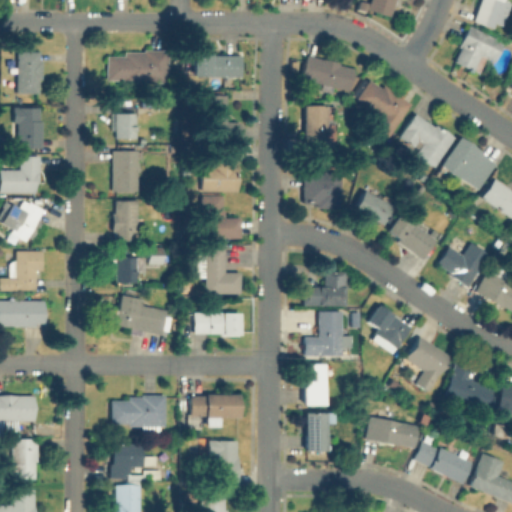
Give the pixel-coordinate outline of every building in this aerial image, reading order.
[(393,0),(389,17),(365,10),(368,0),(393,0)] [(509,5),(502,26),(493,23),(491,28),(471,21),(478,0),(499,0),(499,1),(509,5)] [(502,40),(492,60),(479,54),(471,71),(452,62),(460,45),(458,44),(468,24),(502,40)] [(168,50),(168,83),(124,83),(124,80),(107,81),(106,56),(124,56),(124,52),(144,52),(144,50),(168,50)] [(38,52),(39,62),(41,61),(41,79),(39,79),(39,92),(17,92),(16,52),(38,52)] [(239,56),(239,76),(193,76),(193,54),(209,54),(209,56),(239,56)] [(353,68),(347,90),(333,87),(331,94),(319,91),(321,83),(300,78),(306,55),(338,64),(353,68)] [(367,80),(380,89),(382,85),(409,104),(386,137),(372,127),(380,116),(355,98),(367,80)] [(224,95),(225,123),(239,122),(239,138),(203,138),(202,95),(224,95)] [(40,103),(40,144),(35,144),(35,155),(21,155),(21,144),(16,144),(16,103),(40,103)] [(324,105),(324,155),(302,155),(302,105),(324,105)] [(135,113),(135,138),(114,138),(114,113),(135,113)] [(413,113),(432,126),(433,124),(451,137),(431,167),(413,154),(416,150),(397,136),(413,113)] [(493,164),(475,190),(438,166),(458,136),(493,164)] [(233,144),(233,168),(236,168),(236,191),(199,191),(199,167),(212,167),(212,144),(233,144)] [(136,150),(136,191),(111,190),(111,150),(136,150)] [(39,156),(39,182),(35,182),(35,192),(0,192),(0,170),(19,170),(19,156),(39,156)] [(340,172),(340,208),(315,208),(315,203),(302,203),(302,172),(340,172)] [(493,178),(511,190),(511,215),(509,217),(480,197),(493,178)] [(389,206),(379,224),(352,208),(361,190),(389,206)] [(221,195),(221,210),(223,210),(223,217),(238,217),(239,237),(200,237),(199,195),(221,195)] [(22,199),(42,210),(36,220),(42,224),(33,240),(26,235),(23,240),(11,234),(13,230),(0,222),(0,213),(6,203),(17,209),(22,199)] [(136,199),(136,240),(114,240),(114,231),(112,231),(112,212),(114,213),(114,199),(136,199)] [(440,243),(432,253),(426,249),(419,259),(395,240),(396,239),(384,230),(398,212),(440,243)] [(469,242),(486,254),(464,286),(445,273),(446,271),(435,263),(447,245),(460,254),(469,242)] [(222,245),(222,272),(238,272),(238,292),(204,292),(204,277),(195,277),(195,253),(203,254),(203,246),(222,245)] [(160,246),(160,263),(147,263),(147,246),(160,246)] [(143,256),(143,272),(134,272),(134,282),(114,282),(114,274),(111,274),(111,248),(130,248),(130,256),(143,256)] [(41,250),(41,269),(34,269),(34,289),(0,289),(0,277),(7,277),(7,250),(41,250)] [(509,273),(504,282),(511,286),(511,311),(502,305),(501,308),(473,291),(485,271),(491,274),(496,266),(509,273)] [(342,271),(342,304),(300,304),(300,286),(322,286),(322,271),(342,271)] [(139,304),(164,310),(159,334),(102,321),(105,306),(117,309),(120,294),(140,299),(139,304)] [(0,299),(43,299),(42,321),(33,321),(33,325),(0,325),(0,299)] [(408,327),(394,347),(373,332),(376,327),(365,320),(376,304),(408,327)] [(339,310),(340,354),(302,354),(302,336),(316,336),(315,311),(339,310)] [(239,312),(239,333),(237,333),(237,335),(220,335),(220,332),(193,332),(193,311),(239,312)] [(447,355),(424,391),(411,383),(420,369),(402,358),(416,336),(447,355)] [(489,388),(481,409),(440,394),(453,358),(469,364),(464,379),(489,388)] [(322,363),(322,403),(301,403),(301,363),(322,363)] [(500,380),(511,381),(511,410),(496,409),(500,380)] [(236,393),(236,416),(218,417),(219,426),(203,426),(203,414),(189,414),(189,395),(204,395),(204,393),(236,393)] [(163,394),(163,425),(158,425),(157,431),(142,431),(142,425),(127,425),(127,422),(110,422),(110,399),(127,400),(128,396),(140,396),(140,394),(163,394)] [(0,395),(32,395),(32,419),(15,420),(16,435),(0,435),(0,395)] [(331,412),(331,422),(325,422),(325,449),(303,449),(303,412),(331,412)] [(417,426),(412,447),(365,437),(369,416),(417,426)] [(500,425),(499,434),(489,433),(491,423),(500,425)] [(234,440),(235,456),(236,456),(236,486),(214,487),(214,472),(206,472),(206,456),(213,456),(213,452),(207,452),(207,440),(234,440)] [(468,462),(458,482),(412,459),(421,440),(468,462)] [(36,441),(36,472),(26,472),(26,478),(12,478),(12,441),(36,441)] [(155,456),(155,464),(141,464),(141,468),(127,468),(127,476),(110,476),(110,462),(112,462),(112,443),(141,443),(141,456),(155,456)] [(511,480),(511,499),(511,502),(467,484),(480,452),(501,461),(496,474),(511,480)] [(160,470),(160,479),(150,478),(150,474),(145,474),(145,483),(139,483),(138,511),(114,511),(114,485),(129,485),(129,474),(142,474),(142,470),(160,470)] [(33,488),(33,511),(0,511),(0,504),(8,504),(8,489),(33,488)] [(223,494),(223,509),(225,509),(225,511),(199,511),(200,494),(223,494)]
